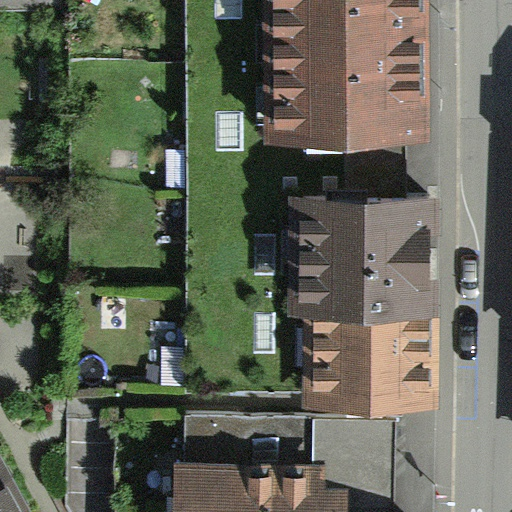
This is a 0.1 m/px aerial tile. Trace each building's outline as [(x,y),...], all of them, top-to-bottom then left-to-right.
[(67,0),(0,0),(0,15),(67,14),(67,0)] [(264,141),(263,0),(185,0),(187,393),(253,393),(303,392),(303,318),(289,318),(288,194),(337,194),(337,170),(337,141),(264,141)] [(337,141),(430,139),(428,28),(428,0),(263,0),(264,141),(337,141)] [(289,318),(303,318),(303,392),(303,408),(439,409),(439,318),(439,288),(439,195),(337,194),(288,194),(289,318)] [(175,462),(174,511),(347,511),(348,487),(327,487),(327,466),(313,465),(315,419),(185,417),(185,462),(175,462)] [(391,511),(396,422),(315,419),(313,465),(327,466),(327,487),(348,487),(347,511),(391,511)] [(0,511),(31,511),(0,455),(0,511)]
